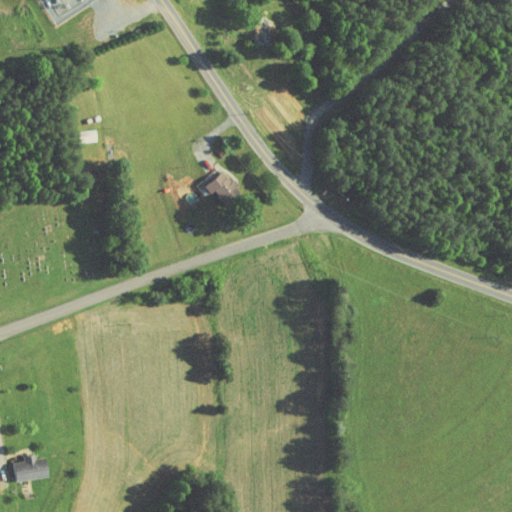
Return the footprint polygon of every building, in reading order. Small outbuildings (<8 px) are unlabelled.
[(248,37),(259,13),(274,20),(264,44),(248,37)] [(83,135),(82,124),(64,125),(65,136),(83,135)] [(72,131),(74,143),(90,141),(89,130),(72,131)] [(191,180),(208,199),(225,183),(208,164),(191,180)] [(200,186),(216,172),(220,177),(222,176),(226,181),(229,179),(238,190),(222,203),(210,189),(206,193),(200,186)] [(10,464),(19,463),(18,456),(29,454),(30,458),(38,457),(41,475),(13,479),(10,464)]
